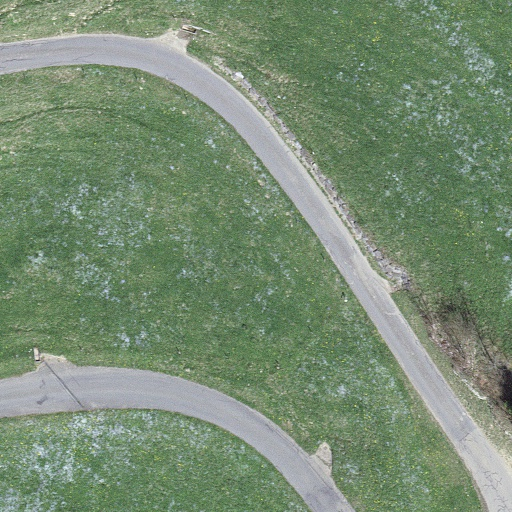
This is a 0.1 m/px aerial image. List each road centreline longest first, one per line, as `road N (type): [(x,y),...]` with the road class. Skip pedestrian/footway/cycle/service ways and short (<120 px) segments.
road 1 (unclassified): [(511,506),(285,168),(211,87),(131,52),(0,58)]
road 2 (unclassified): [(0,398),(95,387),(202,401),(266,436),(333,511)]
